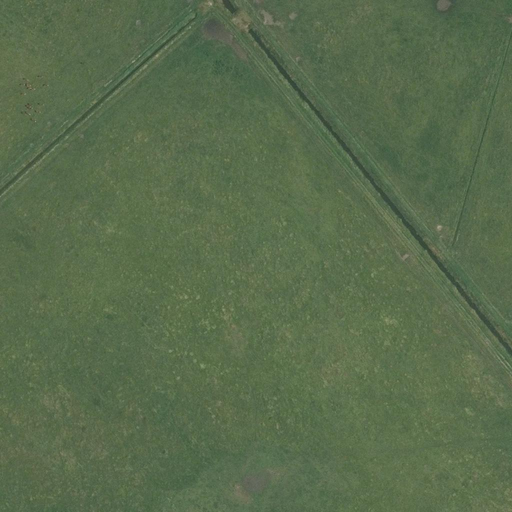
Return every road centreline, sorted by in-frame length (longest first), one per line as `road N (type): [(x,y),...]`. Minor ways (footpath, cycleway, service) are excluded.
road 1 (track): [(511,382),(234,29),(249,16)]
road 2 (track): [(511,337),(242,0)]
